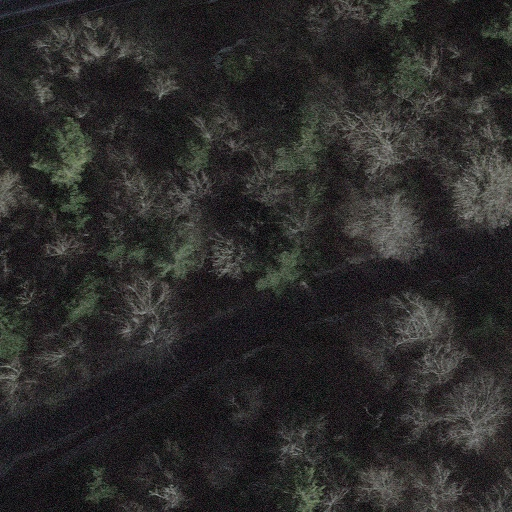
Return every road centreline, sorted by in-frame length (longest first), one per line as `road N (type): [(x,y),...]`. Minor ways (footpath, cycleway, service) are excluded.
road 1 (track): [(24,450),(511,259)]
road 2 (motorway): [(0,355),(511,447)]
